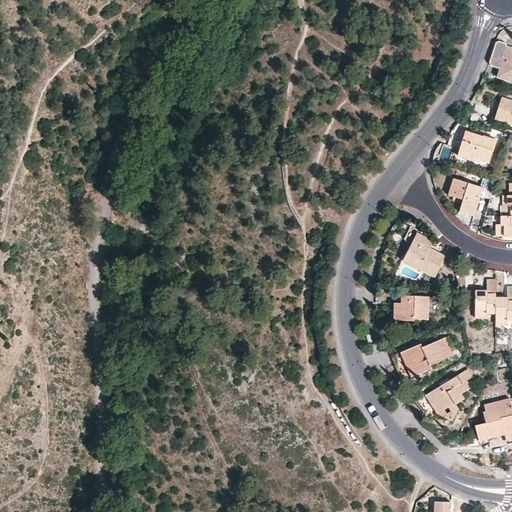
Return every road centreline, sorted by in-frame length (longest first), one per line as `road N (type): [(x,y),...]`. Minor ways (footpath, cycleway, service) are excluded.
road 1 (residential): [(467,485),(429,466),(387,423),(353,356),(347,321),(355,245),(397,166)]
road 2 (residential): [(397,166),(457,89),(492,3)]
road 3 (residential): [(511,256),(478,251),(397,166)]
